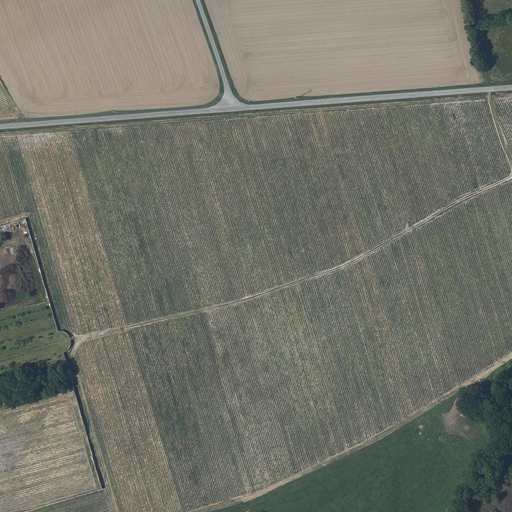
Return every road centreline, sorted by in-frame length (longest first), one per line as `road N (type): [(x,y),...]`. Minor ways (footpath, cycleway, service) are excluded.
road 1 (track): [(511,176),(335,270),(75,341),(118,511)]
road 2 (track): [(190,511),(323,467),(511,350)]
road 3 (unclassified): [(230,110),(511,87)]
road 4 (unclassified): [(0,126),(230,110)]
